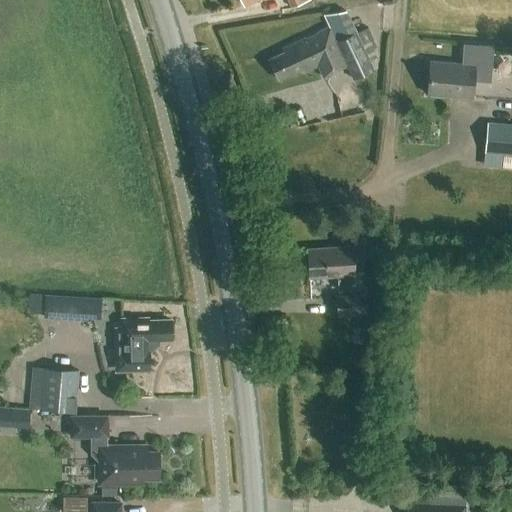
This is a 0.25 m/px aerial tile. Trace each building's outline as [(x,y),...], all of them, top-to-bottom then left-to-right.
[(240,0),(244,6),(256,0),(287,0),(291,8),(309,0),(240,0)] [(284,52),(269,60),(279,80),(301,70),(303,73),(317,66),(323,78),(346,67),(352,79),(373,70),(369,63),(377,59),(373,50),(377,48),(368,29),(356,34),(353,35),(341,12),(337,14),(323,16),(329,27),(317,33),(318,35),(307,40),(306,38),(282,49),(284,52)] [(475,70),(491,71),(493,47),(461,44),(459,64),(430,62),(427,95),(472,99),(475,70)] [(511,125),(487,124),(484,153),(511,155),(511,125)] [(366,290),(364,259),(370,259),(369,235),(352,236),(353,246),(307,249),(309,278),(342,276),(343,291),(366,290)] [(45,295),(43,319),(91,322),(91,319),(100,320),(102,298),(45,295)] [(335,297),(337,318),(366,315),(365,295),(335,297)] [(114,330),(115,373),(150,372),(149,353),(159,346),(159,340),(172,339),(171,321),(148,321),(148,319),(122,319),(122,330),(114,330)] [(32,368),(29,400),(40,401),(39,410),(76,412),(79,371),(32,368)] [(331,385),(330,400),(343,401),(344,386),(331,385)] [(0,424),(27,425),(28,407),(0,406),(0,424)] [(91,454),(101,464),(101,484),(142,484),(142,478),(158,478),(158,470),(159,465),(158,460),(158,452),(142,452),(142,446),(106,446),(106,437),(107,437),(107,417),(71,417),(71,438),(91,438),(91,454)] [(477,511),(478,501),(466,501),(464,499),(464,487),(433,485),(432,504),(405,503),(404,511),(477,511)] [(86,511),(87,498),(62,497),(61,511),(86,511)] [(120,511),(121,503),(93,503),(92,511),(120,511)]
